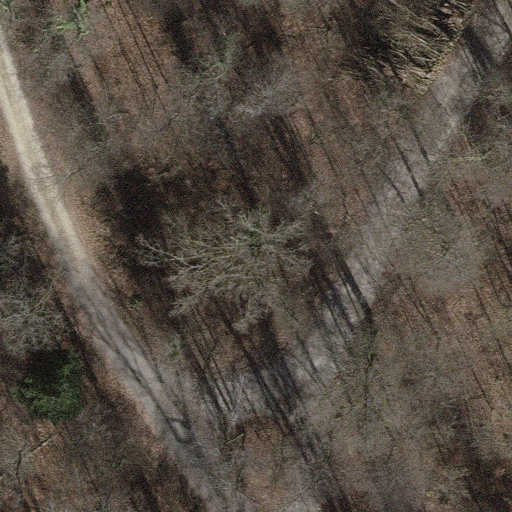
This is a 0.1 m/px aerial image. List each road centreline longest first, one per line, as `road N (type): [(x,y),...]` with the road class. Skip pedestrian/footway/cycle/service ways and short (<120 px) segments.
road 1 (track): [(301,511),(323,381),(511,11)]
road 2 (track): [(239,511),(150,397),(28,138),(0,57)]
road 3 (track): [(150,397),(323,381)]
